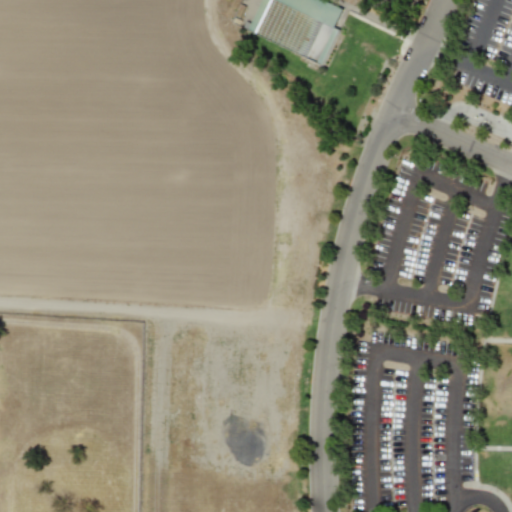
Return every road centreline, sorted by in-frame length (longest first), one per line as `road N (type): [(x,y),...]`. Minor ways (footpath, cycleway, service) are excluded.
road 1 (residential): [(328,511),(328,384),(344,270),(382,145),(447,0)]
road 2 (residential): [(0,299),(278,317)]
